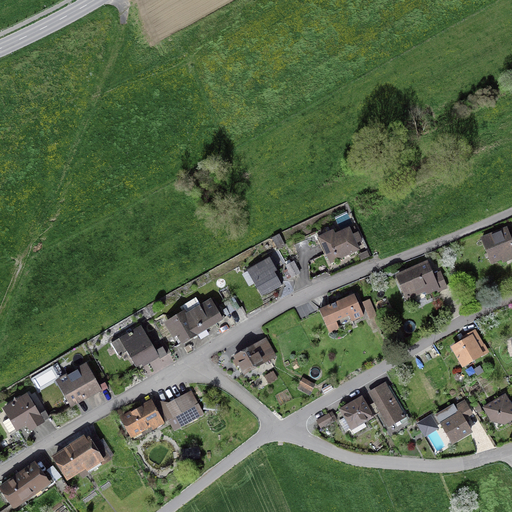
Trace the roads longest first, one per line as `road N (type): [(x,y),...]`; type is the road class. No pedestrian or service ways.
road 1 (residential): [(181,366),(327,284),(511,212)]
road 2 (track): [(122,0),(123,29),(0,316)]
road 3 (residential): [(511,295),(280,428)]
road 4 (residential): [(280,428),(348,457),(388,463),(453,465),(511,450)]
road 5 (residential): [(0,473),(181,366)]
road 6 (residential): [(280,428),(164,511)]
